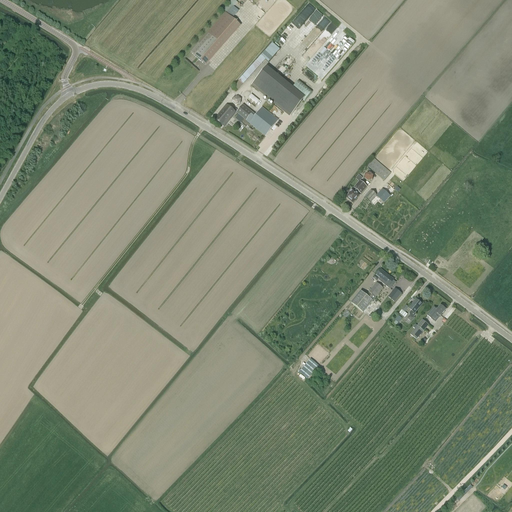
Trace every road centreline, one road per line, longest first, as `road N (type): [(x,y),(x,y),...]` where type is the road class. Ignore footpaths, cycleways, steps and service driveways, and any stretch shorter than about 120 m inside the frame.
road 1 (tertiary): [(511,339),(157,98),(115,84),(69,95)]
road 2 (track): [(78,308),(188,171),(203,126)]
road 3 (track): [(511,359),(423,465),(452,493)]
road 4 (tertiary): [(0,199),(41,123),(69,95)]
